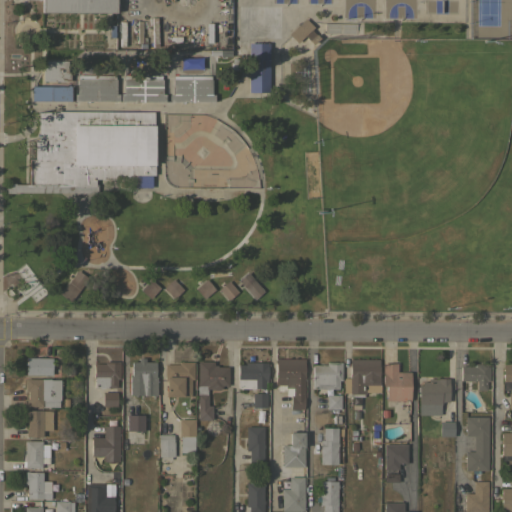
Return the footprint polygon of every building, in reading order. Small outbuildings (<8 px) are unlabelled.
[(115,0),(115,12),(40,12),(40,0),(115,0)] [(304,18),(313,27),(310,29),(318,38),(312,44),(304,35),(296,43),(287,34),(304,18)] [(248,43),(268,43),(268,92),(247,92),(248,43)] [(179,58),(200,58),(201,68),(179,69),(179,58)] [(42,60),(70,61),(69,81),(42,81),(42,60)] [(114,75),(114,79),(115,79),(115,94),(118,94),(118,101),(73,101),(73,93),(76,93),(76,78),(77,78),(77,75),(114,75)] [(161,75),(161,79),(161,94),(164,94),(164,101),(119,101),(119,94),(122,94),(123,79),(124,79),(124,75),(161,75)] [(169,101),(169,94),(172,94),(172,79),(173,79),(173,75),(209,75),(209,80),(210,80),(210,94),(214,94),(214,101),(169,101)] [(70,86),(70,100),(30,100),(30,86),(70,86)] [(152,159),(153,159),(153,175),(151,175),(151,187),(130,187),(130,179),(94,179),(94,184),(96,184),(96,193),(14,192),(14,193),(5,193),(5,183),(14,183),(14,184),(28,184),(28,159),(33,159),(33,139),(37,139),(38,111),(55,112),(55,111),(153,112),(152,159)] [(76,269),(87,277),(69,301),(58,293),(76,269)] [(262,291),(253,298),(237,279),(246,272),(262,291)] [(158,287),(149,298),(139,289),(149,278),(158,287)] [(182,289),(172,298),(162,287),(171,278),(182,289)] [(214,289),(202,298),(194,288),(205,279),(214,289)] [(236,291),(227,300),(217,289),(227,280),(236,291)] [(51,357),(50,374),(24,374),(24,357),(51,357)] [(155,395),(129,395),(129,376),(131,376),(130,361),(137,361),(137,357),(144,357),(144,361),(154,361),(154,376),(155,376),(155,395)] [(304,358),(303,409),(289,409),(289,396),(285,396),(285,391),(276,391),(276,386),(274,386),(274,358),(304,358)] [(378,358),(378,384),(379,384),(379,392),(365,392),(365,393),(362,393),(362,396),(350,396),(350,393),(349,393),(342,393),(342,377),(348,377),(348,358),(378,358)] [(104,363),(104,361),(119,361),(119,378),(116,378),(116,387),(93,387),(93,378),(93,363),(104,363)] [(178,364),(178,361),(193,361),(192,379),(190,379),(190,396),(164,396),(165,383),(163,383),(163,363),(178,364)] [(213,361),(213,365),(216,365),(216,366),(227,366),(227,385),(220,385),(220,388),(219,388),(219,389),(213,389),(213,388),(206,388),(206,394),(207,394),(207,405),(211,405),(211,420),(196,420),(196,394),(196,385),(196,361),(213,361)] [(325,364),(325,362),(340,361),(340,379),(337,379),(337,388),(311,388),(310,364),(311,364),(325,364)] [(267,362),(266,388),(236,388),(237,364),(244,364),(244,362),(267,362)] [(396,363),(396,371),(409,371),(409,400),(385,400),(385,386),(381,386),(381,363),(396,363)] [(459,380),(459,365),(474,366),(474,363),(488,363),(488,381),(485,381),(485,389),(475,389),(476,380),(464,380),(459,380)] [(511,363),(511,381),(502,381),(502,366),(503,366),(503,363),(511,363)] [(49,378),(49,379),(59,379),(59,400),(58,400),(58,406),(40,406),(26,406),(26,405),(25,405),(25,398),(27,398),(27,391),(24,391),(24,378),(49,378)] [(448,401),(439,401),(440,414),(417,414),(417,384),(421,384),(421,381),(427,381),(427,378),(448,378),(448,401)] [(101,391),(116,392),(116,406),(101,406),(101,391)] [(265,392),(265,406),(251,406),(251,392),(265,392)] [(339,394),(339,408),(326,408),(325,394),(339,394)] [(350,410),(350,398),(359,398),(359,410),(350,410)] [(51,410),(50,430),(41,430),(41,436),(25,436),(25,429),(26,429),(26,422),(23,422),(24,410),(51,410)] [(143,414),(143,431),(125,431),(125,414),(143,414)] [(487,416),(486,470),(482,470),(482,471),(479,473),(479,477),(471,477),(471,470),(464,470),(464,451),(473,451),(473,436),(464,436),(464,416),(487,416)] [(194,418),(194,435),(193,435),(193,452),(179,452),(179,435),(178,435),(178,418),(194,418)] [(511,455),(511,459),(501,459),(501,455),(500,455),(500,432),(509,432),(509,419),(511,419),(511,455)] [(453,421),(452,436),(438,436),(438,421),(453,421)] [(118,461),(102,461),(102,456),(90,456),(90,437),(102,437),(102,425),(118,425),(118,461)] [(262,426),(262,444),(263,444),(263,447),(262,447),(262,449),(268,449),(268,462),(262,462),(262,463),(248,463),(248,450),(245,450),(245,426),(262,426)] [(336,464),(319,464),(319,440),(322,440),(322,427),(337,428),(336,464)] [(288,444),(288,432),(303,432),(303,466),(281,466),(281,444),(288,444)] [(157,434),(172,434),(173,456),(158,456),(157,434)] [(41,440),(41,444),(48,444),(48,463),(40,463),(40,468),(23,468),(23,440),(41,440)] [(406,444),(406,463),(397,463),(397,469),(383,469),(383,444),(406,444)] [(41,481),(49,481),(49,492),(49,498),(26,498),(26,484),(23,484),(23,481),(24,481),(24,471),(27,471),(27,472),(41,472),(41,481)] [(395,474),(382,473),(382,480),(395,481),(395,474)] [(511,511),(500,511),(500,488),(509,488),(509,475),(511,475),(511,511)] [(303,511),(281,511),(281,489),(288,489),(288,476),(303,476),(303,511)] [(336,480),(336,511),(322,511),(322,505),(319,505),(319,480),(336,480)] [(486,511),(463,511),(464,493),(472,493),(472,480),(487,481),(486,511)] [(262,482),(262,500),(263,500),(263,503),(262,503),(262,511),(247,511),(247,506),(245,506),(244,482),(262,482)] [(103,483),(103,496),(112,496),(112,511),(84,511),(84,483),(103,483)] [(68,501),(68,503),(72,503),(72,511),(54,511),(54,501),(68,501)] [(402,502),(402,510),(414,510),(414,511),(383,511),(383,502),(402,502)]
